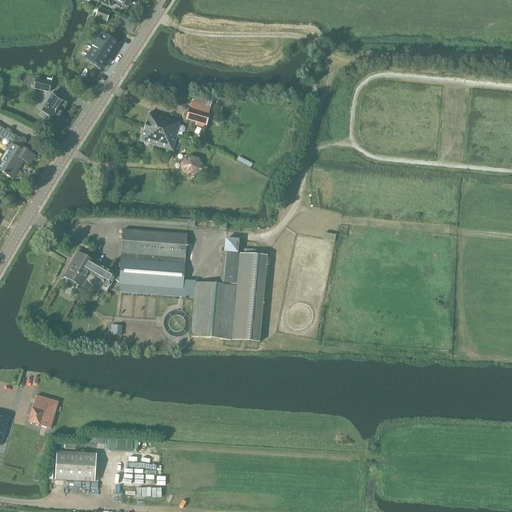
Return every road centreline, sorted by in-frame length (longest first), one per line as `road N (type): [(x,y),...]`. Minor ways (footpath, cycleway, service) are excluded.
road 1 (tertiary): [(0,268),(166,0)]
road 2 (track): [(296,204),(334,219),(511,236)]
road 3 (track): [(336,69),(296,204),(262,239)]
road 4 (track): [(511,63),(428,53),(374,55),(336,69)]
road 5 (track): [(176,29),(305,40),(336,69)]
road 6 (track): [(511,360),(465,358),(464,233)]
road 7 (track): [(102,507),(241,511)]
